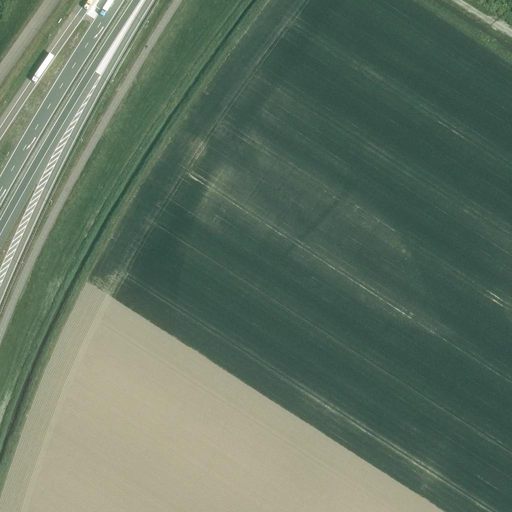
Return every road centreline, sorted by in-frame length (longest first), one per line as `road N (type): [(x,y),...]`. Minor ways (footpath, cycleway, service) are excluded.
road 1 (primary): [(0,292),(24,232),(152,0)]
road 2 (primary): [(0,227),(136,0)]
road 3 (primary): [(115,0),(0,192)]
road 4 (primary): [(93,0),(0,134)]
